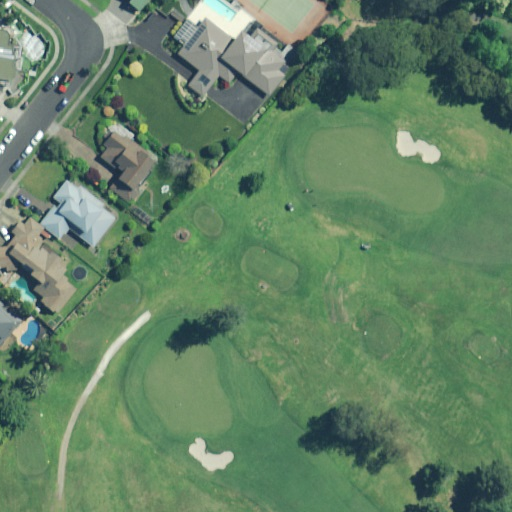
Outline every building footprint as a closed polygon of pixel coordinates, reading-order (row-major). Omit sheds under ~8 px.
[(137,13),(151,0),(131,0),(133,1),(129,4),(137,13)] [(257,29),(249,39),(244,35),(255,21),(240,10),(229,24),(211,9),(201,2),(173,38),(184,46),(178,54),(200,71),(189,86),(203,97),(210,88),(206,85),(216,73),(229,83),(238,72),(270,97),(286,76),(284,74),(296,59),(292,55),(295,52),(286,45),(283,50),(274,43),(257,29)] [(20,59),(23,47),(14,35),(0,31),(0,93),(1,94),(5,80),(14,83),(17,71),(21,72),(24,60),(20,59)] [(158,161),(114,129),(105,142),(111,147),(102,159),(122,173),(118,180),(136,193),(158,161)] [(102,209),(105,205),(77,183),(75,185),(67,180),(53,198),(58,201),(40,225),(59,239),(67,228),(94,248),(116,220),(102,209)] [(0,269),(2,271),(4,268),(10,274),(19,265),(20,265),(39,284),(32,292),(55,315),(77,292),(59,274),(67,267),(57,257),(60,253),(24,218),(11,232),(16,237),(4,249),(0,245),(0,269)] [(0,349),(4,354),(18,339),(12,334),(23,321),(3,303),(1,305),(0,303),(0,349)]
